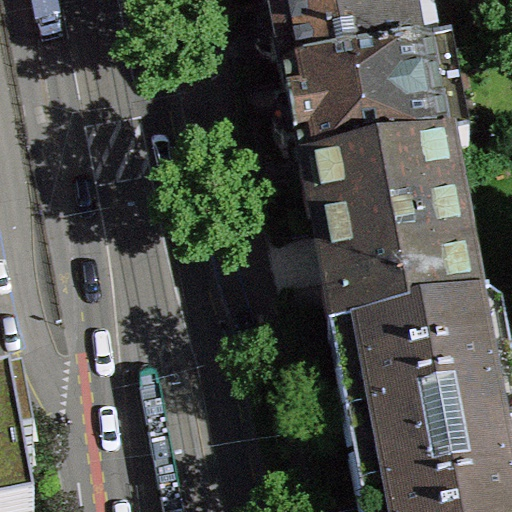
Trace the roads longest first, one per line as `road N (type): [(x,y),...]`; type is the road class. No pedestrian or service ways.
road 1 (primary): [(250,511),(151,0)]
road 2 (primary): [(42,0),(90,255),(96,444)]
road 3 (residential): [(0,166),(37,366),(96,444)]
